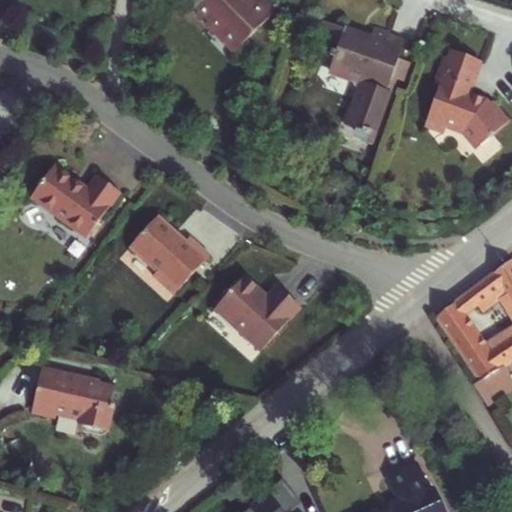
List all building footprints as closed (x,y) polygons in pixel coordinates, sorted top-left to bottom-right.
[(210,0),(196,13),(214,32),(221,26),(246,53),(283,18),(266,0),(261,0),(254,7),(247,0),(210,0)] [(357,73),(362,82),(364,83),(368,84),(364,98),(358,101),(352,120),(363,124),(363,129),(365,132),(367,133),(377,137),(399,70),(406,72),(412,54),(405,52),(411,32),(380,22),(375,36),(364,32),(363,28),(360,25),(336,18),(332,17),(330,19),(323,41),(323,44),(325,47),(341,52),(339,57),(343,64),(344,68),(357,73)] [(221,26),(214,32),(239,59),(246,53),(221,26)] [(336,66),(344,68),(343,64),(339,57),(336,66)] [(442,91),(427,133),(446,140),(449,133),(468,139),(481,154),(511,126),(511,122),(497,106),(492,110),(489,106),(464,98),(467,91),(473,93),(482,66),(454,57),(451,64),(446,62),(437,90),(442,91)] [(364,83),(358,101),(364,98),(368,84),(364,83)] [(37,201),(93,242),(127,196),(113,186),(104,179),(101,183),(94,193),(84,185),(70,175),(62,169),(59,172),(37,201)] [(158,226),(134,256),(163,279),(158,284),(180,303),(205,272),(213,261),(192,244),(187,249),(177,241),(158,226)] [(511,282),(477,309),(484,319),(507,305),(511,311),(511,282)] [(242,289),(213,324),(264,363),(301,317),(276,297),(266,309),(258,302),(242,289)] [(477,309),(466,316),(472,326),(484,319),(477,309)] [(466,316),(447,331),(486,397),(481,400),(495,422),(511,412),(511,390),(508,384),(495,364),(472,326),(466,316)] [(511,354),(495,364),(508,384),(511,381),(511,354)] [(45,378),(34,425),(55,430),(60,426),(82,432),(81,437),(83,437),(87,445),(106,449),(113,444),(119,419),(114,418),(118,398),(104,395),(103,399),(86,395),(87,388),(45,378)] [(87,388),(86,395),(103,399),(104,395),(105,392),(87,388)] [(398,498),(365,511),(446,511),(433,481),(428,484),(417,459),(385,472),(398,498)] [(273,511),(265,502),(252,511),(273,511)]
